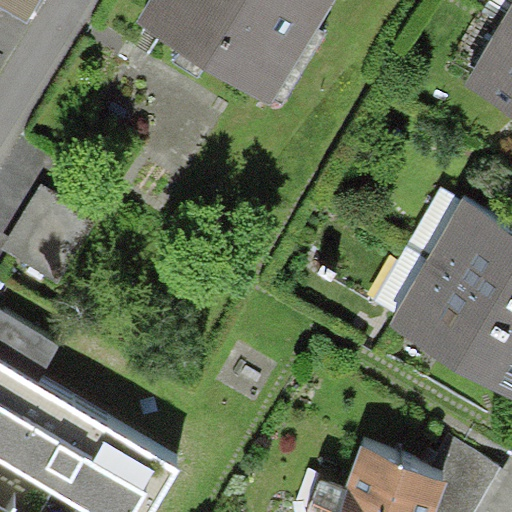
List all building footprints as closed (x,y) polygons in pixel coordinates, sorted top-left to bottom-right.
[(141,0),(135,11),(276,97),(334,0),(141,0)] [(511,0),(467,77),(511,103),(511,0)] [(91,218),(29,183),(0,235),(0,259),(51,289),(91,218)] [(511,228),(448,191),(378,309),(511,388),(511,228)] [(0,511),(138,511),(172,457),(41,380),(62,345),(0,308),(0,511)] [(436,490),(356,456),(342,486),(315,475),(304,503),(326,511),(325,511),(474,511),(492,471),(451,454),(436,490)]
